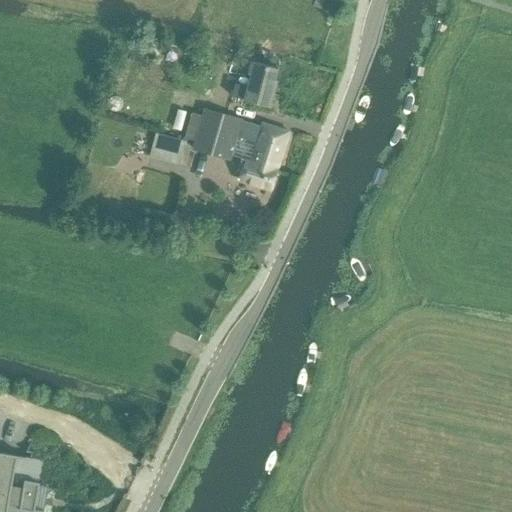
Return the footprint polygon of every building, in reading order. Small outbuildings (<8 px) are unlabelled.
[(149,42),(146,57),(156,59),(159,44),(149,42)] [(236,84),(232,97),(268,108),(276,82),(275,82),(279,69),(251,60),(248,73),(251,74),(247,87),(236,84)] [(109,101),(107,104),(108,108),(111,111),(115,112),(119,111),(121,108),(122,104),(121,101),(119,98),(114,97),(111,98),(109,101)] [(191,114),(184,138),(194,141),(192,149),(230,160),(237,137),(241,122),(242,120),(203,109),(201,116),(191,114)] [(241,122),(237,137),(258,143),(252,162),(247,160),(240,183),(270,191),(276,170),(288,133),(262,125),(261,128),(241,122)] [(166,137),(160,160),(179,165),(185,141),(166,137)] [(0,511),(32,511),(37,485),(22,482),(21,488),(10,486),(15,456),(0,452),(0,511)]
